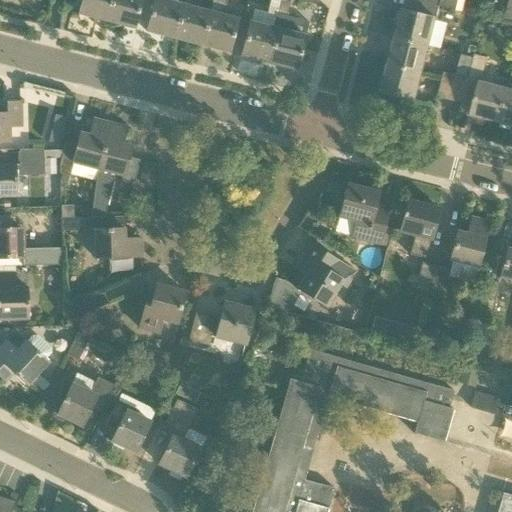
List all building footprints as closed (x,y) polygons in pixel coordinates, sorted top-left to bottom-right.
[(112,0),(81,0),(78,14),(107,22),(112,0)] [(112,0),(107,22),(134,29),(141,0),(112,0)] [(178,4),(178,0),(154,0),(146,32),(175,39),(183,5),(178,4)] [(188,6),(189,0),(178,0),(178,4),(183,5),(175,39),(201,46),(210,12),(188,6)] [(212,0),(210,12),(201,46),(229,53),(237,19),(223,15),(226,2),(223,1),(223,0),(212,0)] [(279,0),(276,14),(286,16),(289,0),(279,0)] [(458,0),(415,0),(415,1),(440,8),(456,12),(458,0)] [(430,47),(440,8),(415,1),(412,13),(403,11),(396,38),(430,47)] [(285,17),(286,16),(276,14),(272,28),(277,29),(269,63),(297,70),(305,36),(304,36),(308,23),(285,17)] [(277,29),(272,28),(250,22),(241,56),(269,63),(277,29)] [(423,75),(430,47),(396,38),(389,66),(423,75)] [(509,89),(481,82),(487,59),(475,56),(469,79),(462,104),(474,107),(471,116),(500,123),(509,89)] [(415,102),(423,75),(389,66),(382,94),(415,102)] [(451,101),(457,76),(444,72),(438,97),(451,101)] [(462,104),(469,79),(457,76),(451,101),(462,104)] [(511,90),(509,89),(500,123),(511,126),(511,90)] [(9,127),(20,126),(20,103),(0,103),(0,142),(9,143),(9,127)] [(98,169),(110,124),(93,120),(89,136),(80,134),(77,144),(65,141),(59,166),(59,172),(70,175),(73,163),(98,169)] [(121,182),(133,185),(140,160),(128,157),(131,147),(122,144),(126,128),(110,124),(98,169),(95,180),(90,218),(104,217),(115,174),(122,176),(121,182)] [(60,138),(47,138),(47,148),(60,148),(60,138)] [(0,196),(17,196),(16,176),(42,175),(42,150),(20,150),(20,166),(0,166),(0,196)] [(63,151),(42,151),(43,160),(61,159),(63,151)] [(138,183),(153,186),(157,170),(155,170),(142,166),(138,183)] [(372,211),(374,202),(376,191),(345,185),(338,218),(355,221),(352,236),(350,236),(350,237),(380,243),(386,214),(372,211)] [(413,235),(408,254),(425,259),(439,208),(407,200),(399,231),(413,235)] [(0,258),(23,258),(22,229),(10,229),(10,218),(0,217),(0,258)] [(124,229),(110,230),(110,217),(104,217),(90,218),(61,218),(61,232),(94,231),(94,259),(142,257),(141,239),(124,239),(124,229)] [(450,260),(477,267),(489,222),(471,217),(467,233),(457,231),(450,260)] [(356,273),(338,262),(310,245),(302,258),(309,262),(303,273),(306,275),(297,289),(325,306),(339,284),(347,289),(356,273)] [(511,249),(507,248),(500,277),(511,280),(511,249)] [(429,293),(436,266),(422,262),(415,289),(429,293)] [(436,266),(429,293),(443,297),(450,269),(436,266)] [(0,319),(29,318),(28,288),(16,288),(15,275),(0,275),(0,319)] [(289,314),(297,289),(276,280),(267,307),(289,314)] [(499,283),(486,280),(480,304),(492,308),(499,283)] [(161,320),(176,324),(184,292),(156,285),(153,299),(147,298),(139,328),(158,333),(161,320)] [(109,303),(103,291),(75,304),(81,316),(109,303)] [(210,337),(245,345),(254,310),(224,302),(220,318),(196,312),(188,341),(208,346),(210,337)] [(89,338),(77,332),(66,355),(78,361),(89,338)] [(50,361),(47,359),(52,354),(52,347),(39,335),(33,335),(28,341),(27,340),(18,350),(8,340),(0,348),(0,378),(3,381),(11,373),(26,386),(50,361)] [(511,511),(511,495),(502,493),(496,511),(327,511),(334,488),(320,485),(304,480),(328,397),(416,422),(413,434),(444,443),(453,410),(449,408),(454,391),(309,350),(301,382),(289,379),(251,511),(511,511)] [(458,382),(458,383),(474,387),(479,368),(463,364),(458,382)] [(173,366),(169,379),(187,384),(191,371),(173,366)] [(37,374),(30,381),(42,393),(50,385),(37,374)] [(90,393),(71,384),(56,415),(82,427),(91,408),(101,412),(114,385),(97,378),(90,393)] [(192,390),(180,384),(175,394),(187,400),(192,390)] [(494,416),(499,400),(475,393),(470,408),(494,416)] [(165,424),(175,429),(158,464),(185,478),(199,449),(182,441),(197,410),(176,400),(165,424)] [(139,411),(117,401),(109,417),(105,426),(116,431),(111,441),(135,453),(149,422),(136,416),(139,411)] [(105,426),(109,417),(101,412),(96,422),(105,426)] [(11,511),(14,502),(0,497),(0,511),(11,511)]
